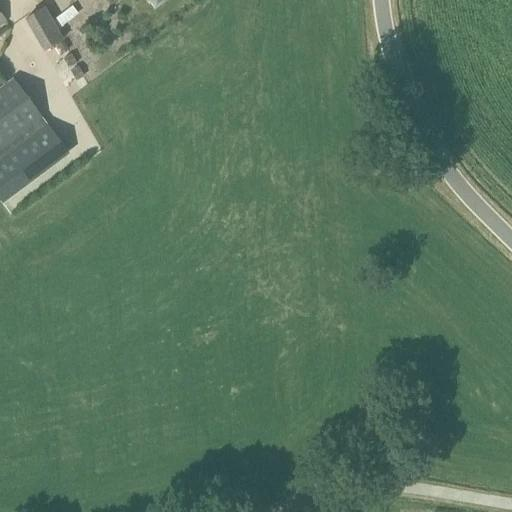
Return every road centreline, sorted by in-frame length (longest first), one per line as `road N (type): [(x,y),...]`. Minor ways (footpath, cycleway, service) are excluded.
road 1 (unclassified): [(511,236),(471,197),(405,107),(388,53),(384,0)]
road 2 (unclassified): [(262,511),(389,487),(511,504)]
